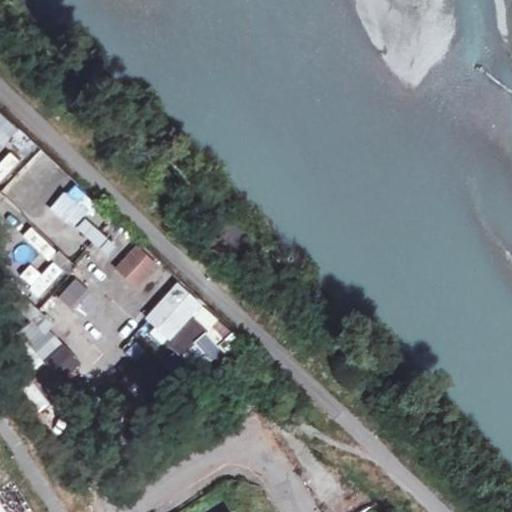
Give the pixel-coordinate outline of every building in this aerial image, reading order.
[(0,142),(4,146),(18,130),(0,114),(0,142)] [(0,183),(2,185),(20,162),(9,153),(0,165),(0,183)] [(21,174),(4,190),(20,208),(38,193),(21,174)] [(78,186),(52,203),(68,227),(94,209),(78,186)] [(98,249),(108,239),(87,219),(77,229),(98,249)] [(114,267),(136,290),(159,267),(138,245),(114,267)] [(41,298),(64,272),(53,263),(30,289),(41,298)] [(50,300),(70,320),(96,295),(76,275),(50,300)] [(168,352),(172,348),(200,375),(236,337),(180,283),(140,325),(168,352)] [(148,355),(137,367),(167,396),(179,384),(148,355)] [(52,431),(66,421),(58,409),(43,419),(52,431)] [(0,511),(16,511),(0,485),(0,511)]
